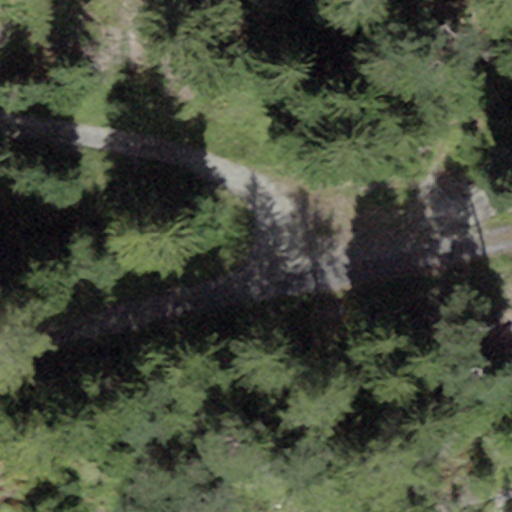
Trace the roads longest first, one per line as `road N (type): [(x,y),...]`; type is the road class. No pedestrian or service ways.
road 1 (track): [(0,147),(176,164),(336,229),(347,295),(210,288),(0,360)]
road 2 (track): [(347,295),(489,277),(511,264)]
